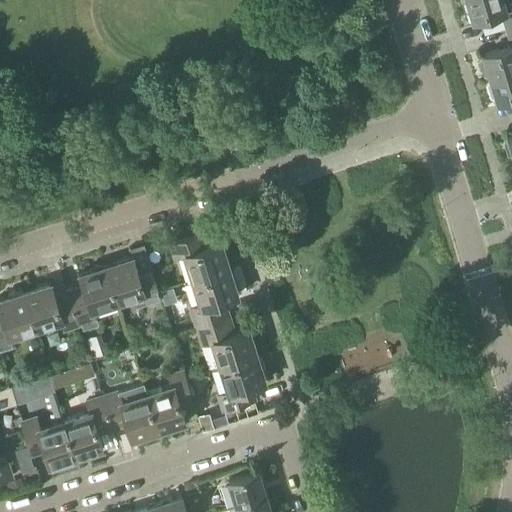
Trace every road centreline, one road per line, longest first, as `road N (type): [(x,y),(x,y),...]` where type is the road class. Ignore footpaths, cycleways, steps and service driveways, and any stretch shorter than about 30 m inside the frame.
road 1 (residential): [(0,256),(436,111)]
road 2 (residential): [(511,371),(436,111)]
road 3 (residential): [(22,511),(279,429)]
